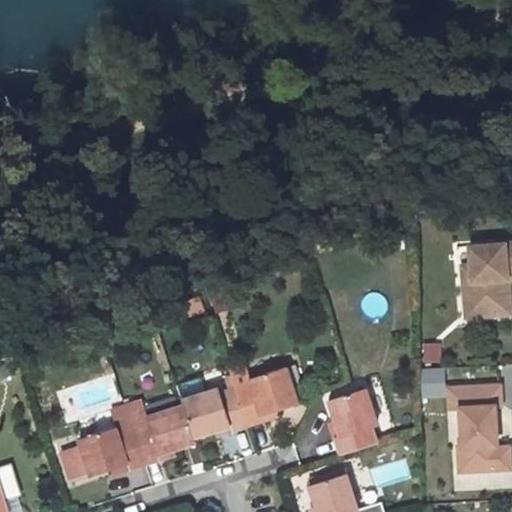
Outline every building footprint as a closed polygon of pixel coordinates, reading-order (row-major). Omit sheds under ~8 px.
[(511,279),(511,243),(470,247),(472,270),(472,281),(464,282),(466,318),(501,315),(499,280),(508,279),(511,279)] [(472,270),(463,271),(464,282),(472,281),(472,270)] [(499,280),(501,315),(510,314),(508,279),(499,280)] [(441,362),(441,343),(421,343),(421,362),(441,362)] [(505,405),(511,404),(511,364),(501,365),(505,405)] [(235,387),(248,425),(264,419),(262,413),(277,408),(299,402),(286,365),(249,376),(251,382),(235,387)] [(419,368),(420,398),(445,397),(444,368),(419,368)] [(218,386),(181,398),(183,404),(193,435),(215,429),(230,424),(232,430),(248,425),(235,387),(220,392),(218,386)] [(328,399),(335,420),(339,434),(333,437),(338,453),(376,441),(371,425),(376,423),(365,386),(328,399)] [(501,402),(500,386),(449,389),(450,409),(460,408),(461,446),(458,446),(459,472),(498,470),(502,465),(502,453),(496,449),(495,407),(496,407),(501,402)] [(159,452),(174,448),(195,441),(193,435),(183,404),(147,416),(149,421),(133,426),(145,463),(161,458),(159,452)] [(262,413),(264,419),(279,414),(277,408),(262,413)] [(335,420),(328,422),(333,437),(339,434),(335,420)] [(232,430),(230,424),(215,429),(217,435),(232,430)] [(145,463),(133,426),(116,432),(115,426),(78,437),(90,475),(111,468),(126,463),(128,468),(145,463)] [(246,436),(223,440),(226,456),(249,453),(246,436)] [(175,454),(174,448),(159,452),(161,458),(175,454)] [(498,470),(510,470),(509,448),(496,449),(502,453),(502,465),(498,470)] [(128,468),(126,463),(111,468),(112,473),(128,468)] [(377,481),(406,478),(404,463),(376,466),(377,481)] [(0,467),(0,481),(9,511),(18,511),(24,510),(11,464),(0,467)] [(346,472),(309,484),(316,506),(317,511),(353,511),(353,510),(357,509),(346,472)]
